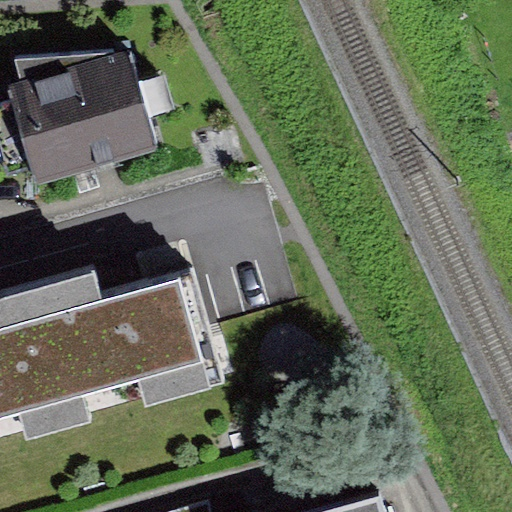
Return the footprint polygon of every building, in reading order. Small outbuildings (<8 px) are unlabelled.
[(37,159),(43,179),(152,149),(127,56),(18,85),(22,100),(0,105),(0,140),(7,167),(37,159)] [(0,265),(0,295),(104,267),(96,239),(0,265)] [(0,295),(0,383),(22,377),(31,410),(93,393),(85,364),(138,349),(147,381),(225,359),(192,243),(124,262),(104,267),(0,295)] [(393,511),(380,470),(233,511),(393,511)] [(138,511),(215,511),(210,492),(138,511)]
